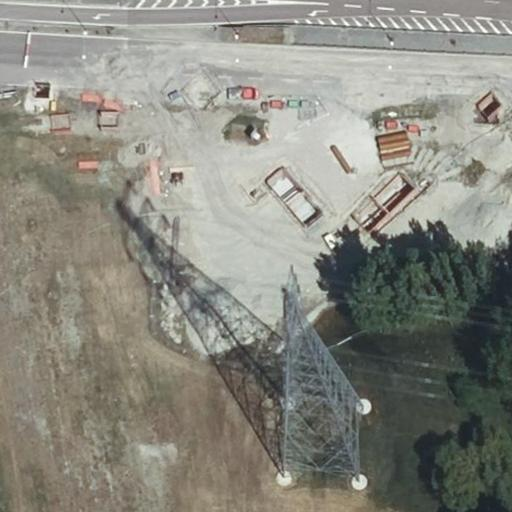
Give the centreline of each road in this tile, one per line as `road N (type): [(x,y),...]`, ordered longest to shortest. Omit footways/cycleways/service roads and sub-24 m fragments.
road 1 (secondary): [(511,0),(367,12),(0,10)]
road 2 (secondary): [(0,74),(288,86),(351,71)]
road 3 (secondary): [(0,52),(351,71)]
road 4 (secondary): [(351,71),(511,79)]
